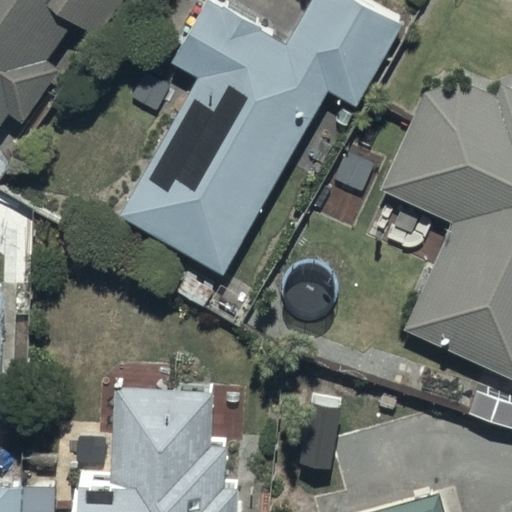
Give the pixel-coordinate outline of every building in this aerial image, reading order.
[(0,0),(0,111),(5,104),(14,110),(62,42),(52,35),(68,12),(92,29),(111,0),(0,0)] [(301,0),(282,35),(218,0),(198,0),(167,56),(191,70),(115,206),(222,266),(324,85),(351,100),(398,16),(369,0),(301,0)] [(463,70),(422,85),(377,182),(446,218),(395,317),(511,378),(511,76),(503,72),(496,86),(463,70)] [(208,385),(109,383),(107,480),(68,479),(67,511),(235,511),(237,481),(222,480),(223,436),(207,436),(208,385)] [(0,511),(49,511),(51,479),(0,477),(0,511)] [(444,511),(437,486),(335,511),(444,511)]
